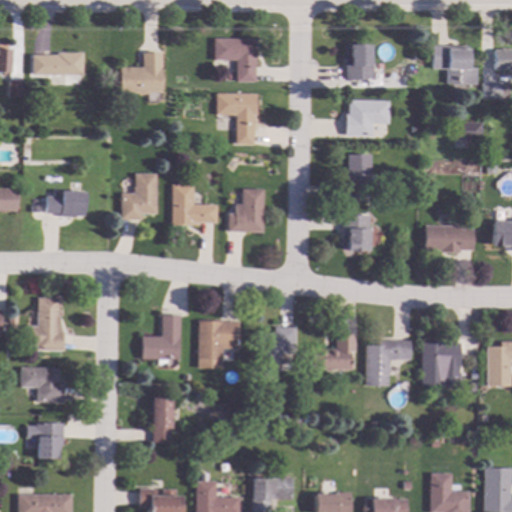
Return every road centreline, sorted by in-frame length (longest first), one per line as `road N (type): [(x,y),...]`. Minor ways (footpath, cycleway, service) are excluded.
road 1 (residential): [(511,295),(298,290),(112,266),(0,266)]
road 2 (residential): [(298,290),(298,0)]
road 3 (residential): [(112,266),(102,511)]
